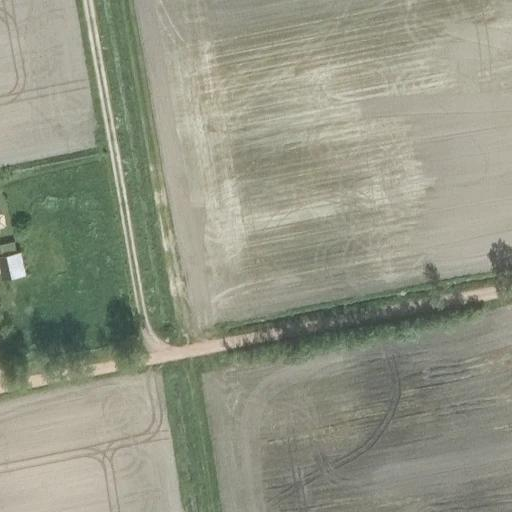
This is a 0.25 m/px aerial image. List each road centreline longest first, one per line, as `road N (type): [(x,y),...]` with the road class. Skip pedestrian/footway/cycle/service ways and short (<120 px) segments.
road 1 (track): [(183,352),(146,332),(86,0)]
road 2 (track): [(183,352),(511,288)]
road 3 (track): [(0,387),(183,352)]
